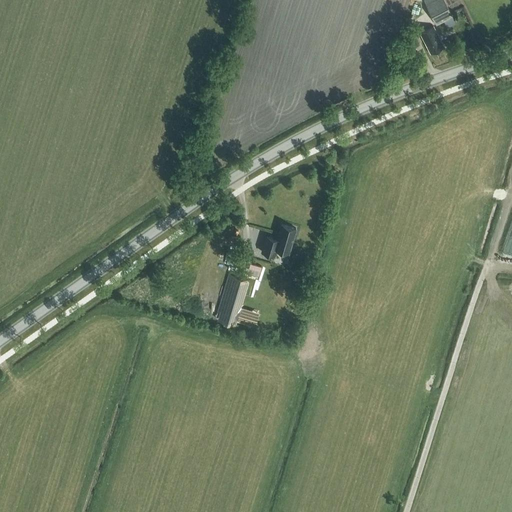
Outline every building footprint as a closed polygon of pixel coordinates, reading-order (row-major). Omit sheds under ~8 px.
[(424,0),(437,24),(452,16),(443,0),(424,0)] [(430,53),(444,46),(433,26),(420,33),(430,53)] [(407,58),(418,52),(412,39),(400,44),(407,58)] [(266,236),(261,251),(275,255),(277,249),(289,252),(296,228),(281,224),(277,239),(266,236)] [(254,288),(235,282),(224,319),(231,321),(229,328),(241,331),(242,327),(253,331),(257,320),(245,316),(254,288)]
